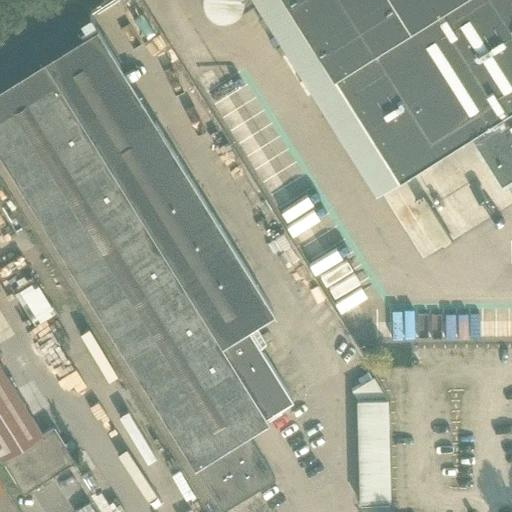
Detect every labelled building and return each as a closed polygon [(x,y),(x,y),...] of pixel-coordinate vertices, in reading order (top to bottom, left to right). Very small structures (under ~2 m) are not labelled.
[(205,0),(207,2),(208,5),(209,6),(211,9),(212,10),(215,12),(218,13),(220,14),(222,14),(225,15),(228,14),(230,14),(232,13),(234,13),(237,11),(239,9),(240,8),(241,7),(242,5),(243,4),(244,2),(244,0),(205,0)] [(511,0),(289,0),(402,178),(473,133),(503,181),(511,175),(511,0)] [(264,414),(291,397),(258,345),(265,341),(253,322),(269,313),(95,25),(0,84),(0,154),(222,510),(274,478),(245,432),(267,418),(264,414)] [(37,278),(23,287),(42,318),(56,309),(37,278)] [(74,461),(52,425),(40,432),(0,367),(0,457),(22,493),(74,461)] [(385,399),(357,399),(359,504),(388,503),(385,399)]
